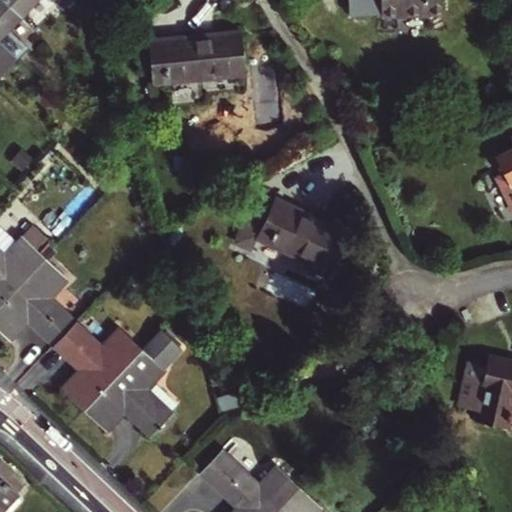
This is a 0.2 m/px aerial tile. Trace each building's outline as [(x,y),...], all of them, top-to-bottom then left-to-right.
[(0,0),(0,74),(13,61),(0,49),(0,33),(18,14),(2,0),(0,0)] [(2,0),(18,14),(31,0),(58,0),(65,7),(71,0),(2,0)] [(448,14),(446,0),(384,0),(386,19),(448,14)] [(150,81),(243,71),(238,30),(146,39),(150,81)] [(511,148),(500,154),(507,170),(498,175),(511,203),(511,148)] [(270,198),(253,237),(321,270),(340,231),(270,198)] [(38,224),(27,235),(25,233),(15,242),(0,227),(0,303),(48,253),(39,245),(49,234),(38,224)] [(67,272),(48,253),(0,303),(0,323),(10,334),(29,315),(55,340),(72,321),(75,319),(48,293),(67,272)] [(82,407),(140,345),(120,327),(100,348),(72,321),(55,340),(53,341),(80,367),(61,388),(82,407)] [(158,326),(140,345),(82,407),(103,427),(121,408),(149,434),(169,414),(141,387),(179,345),(158,326)] [(472,360),(463,400),(481,405),(480,409),(486,410),(484,420),(511,426),(511,362),(510,362),(511,357),(493,353),(491,364),(472,360)] [(481,405),(463,400),(462,405),(480,409),(481,405)] [(234,511),(275,511),(298,489),(276,469),(255,490),(217,455),(198,474),(236,510),(234,511)] [(0,471),(0,485),(10,496),(17,488),(0,471)] [(0,510),(12,497),(10,496),(0,485),(0,510)] [(314,511),(318,508),(298,489),(275,511),(314,511)]
